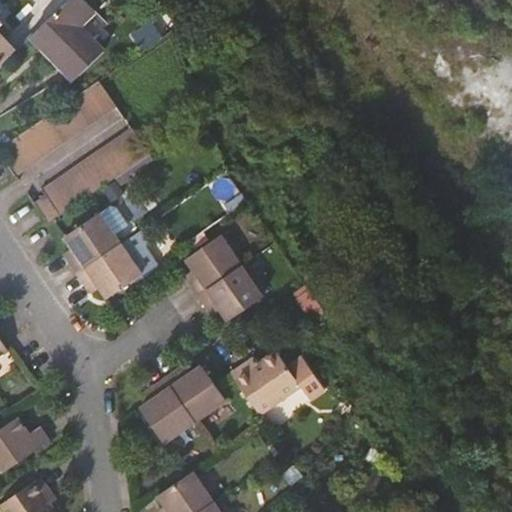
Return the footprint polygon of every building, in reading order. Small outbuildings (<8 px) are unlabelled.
[(99,16),(83,0),(76,0),(66,10),(50,26),(44,32),(58,47),(53,52),(63,62),(95,35),(87,27),(99,16)] [(50,26),(66,10),(59,3),(43,19),(50,26)] [(95,35),(108,25),(99,16),(87,27),(95,35)] [(110,27),(108,25),(95,35),(98,38),(110,27)] [(58,47),(44,32),(39,37),(53,52),(58,47)] [(98,38),(95,35),(63,62),(77,76),(82,70),(88,76),(112,52),(98,38)] [(120,102),(102,78),(5,146),(4,147),(20,172),(120,102)] [(49,191),(38,198),(53,220),(153,150),(136,126),(47,187),(49,191)] [(75,245),(71,248),(77,256),(72,259),(88,283),(93,280),(99,288),(103,285),(112,297),(144,274),(100,211),(68,234),(75,245)] [(196,272),(192,275),(198,284),(193,287),(209,310),(214,307),(220,315),(225,312),(232,323),(266,300),(222,238),(189,261),(196,272)] [(77,256),(71,248),(67,251),(72,259),(77,256)] [(198,284),(192,275),(187,279),(193,287),(198,284)] [(94,291),(99,288),(93,280),(88,283),(94,291)] [(215,318),(220,315),(214,307),(209,310),(215,318)] [(0,361),(13,352),(0,333),(0,361)] [(277,349),(259,362),(250,368),(247,364),(233,374),(261,412),(301,383),(277,349)] [(250,368),(259,362),(256,358),(247,364),(250,368)] [(186,372),(194,366),(191,361),(183,367),(186,372)] [(197,370),(194,366),(186,372),(183,367),(157,385),(160,389),(153,394),(156,398),(146,406),(169,440),(230,397),(207,363),(197,370)] [(151,390),(153,394),(160,389),(157,385),(151,390)] [(34,434),(23,417),(0,432),(0,456),(1,456),(10,470),(55,441),(46,427),(34,434)] [(167,506),(163,509),(165,511),(222,511),(195,472),(161,495),(167,506)] [(45,478),(0,507),(0,511),(59,511),(55,504),(60,500),(45,478)]
